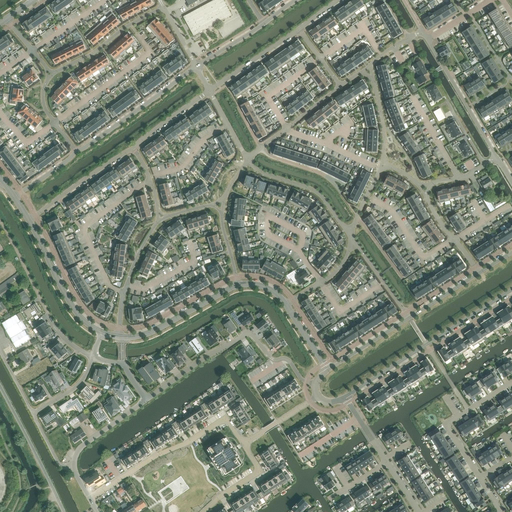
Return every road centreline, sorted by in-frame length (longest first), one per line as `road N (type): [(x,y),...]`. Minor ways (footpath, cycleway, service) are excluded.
road 1 (tertiary): [(345,396),(511,288)]
road 2 (residential): [(56,72),(164,6),(196,66)]
road 3 (residential): [(349,402),(511,297)]
road 4 (residential): [(90,497),(226,418),(243,444)]
road 5 (tertiary): [(478,272),(327,370)]
road 6 (residential): [(146,399),(249,331),(271,358),(291,364)]
road 7 (tertiary): [(120,336),(80,318),(28,219)]
road 8 (residential): [(196,66),(75,152)]
road 9 (residential): [(479,477),(445,423),(511,382)]
road 10 (unclassified): [(63,511),(0,385)]
road 11 (residential): [(427,39),(496,158)]
road 12 (tertiary): [(237,283),(149,333),(120,336)]
road 13 (residential): [(349,235),(317,192),(248,159)]
road 14 (residential): [(28,219),(134,149)]
road 15 (residential): [(120,336),(124,293),(158,221)]
